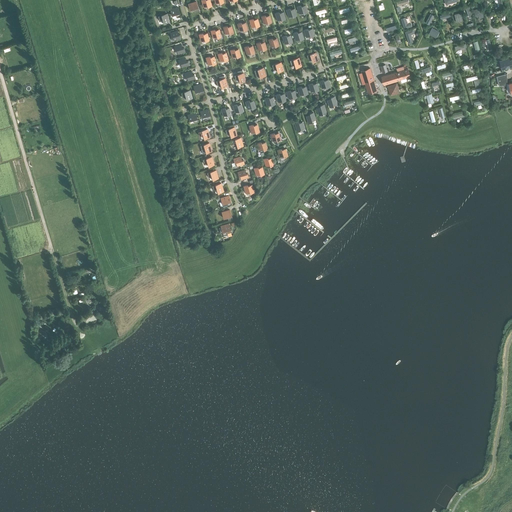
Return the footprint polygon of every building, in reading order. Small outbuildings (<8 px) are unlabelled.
[(497,0),(499,5),(496,7),(497,10),(504,8),(501,0),(497,0)] [(196,1),(188,4),(190,10),(194,8),(194,12),(199,10),(196,1)] [(301,5),(297,6),(299,13),(303,12),(303,13),(307,12),(305,5),(301,6),(301,5)] [(178,7),(170,9),(172,15),(176,14),(177,17),(181,16),(178,7)] [(290,8),(286,9),(289,16),(292,15),(293,17),(296,15),(294,8),(291,9),(290,8)] [(279,11),(275,12),(278,20),(281,19),(281,20),(285,19),(283,12),(279,13),(279,11)] [(457,22),(463,20),(461,12),(454,14),(457,22)] [(167,13),(158,16),(159,20),(163,19),(164,23),(169,21),(167,13)] [(426,22),(429,24),(434,15),(431,13),(426,22)] [(265,14),(262,16),(264,23),(267,22),(268,23),(271,22),(269,15),(266,16),(265,14)] [(405,17),(401,18),(405,28),(412,26),(411,22),(407,23),(405,17)] [(253,18),(250,19),(252,26),(255,25),(256,27),(259,26),(257,18),(254,19),(253,18)] [(241,22),(238,23),(240,30),(243,29),(244,30),(247,29),(245,22),(242,23),(241,22)] [(227,25),(224,26),(226,33),(229,32),(230,34),(233,33),(231,25),(228,26),(227,25)] [(308,28),(304,29),(306,36),(310,35),(310,37),(314,36),(312,28),(308,29),(308,28)] [(440,31),(433,28),(429,34),(436,38),(440,31)] [(215,29),(211,30),(213,37),(217,36),(217,37),(220,37),(221,39),(223,38),(221,34),(220,34),(219,29),(215,30),(215,29)] [(411,34),(415,33),(414,29),(405,31),(409,43),(413,42),(411,34)] [(173,36),(174,40),(181,38),(180,34),(179,34),(178,31),(171,33),(172,37),(173,36)] [(297,31),(294,32),(296,39),(299,38),(300,40),(303,39),(301,31),(298,32),(297,31)] [(203,32),(199,34),(201,41),(205,40),(205,41),(209,40),(208,39),(208,37),(207,33),(203,34),(203,32)] [(286,34),(283,36),(285,43),(288,42),(289,43),(292,42),(290,35),(287,36),(286,34)] [(272,38),(269,39),(271,46),(274,45),(275,46),(278,45),(276,38),(273,39),(272,38)] [(260,41),(257,42),(259,50),(262,49),(263,50),(266,49),(264,42),(261,43),(260,41)] [(177,50),(178,53),(185,51),(184,47),(183,48),(182,44),(174,46),(175,50),(177,50)] [(248,45),(245,46),(247,53),(250,52),(251,54),(254,53),(252,45),(249,46),(248,45)] [(235,50),(234,48),(231,49),(233,57),(236,56),(237,57),(240,56),(238,49),(235,50)] [(222,52),(218,53),(220,60),(224,59),(224,61),(228,60),(226,52),(222,54),(222,52)] [(315,52),(307,55),(308,59),(311,58),(312,62),(318,60),(315,52)] [(210,56),(206,57),(208,64),(212,63),(212,64),(216,63),(214,56),(210,57),(210,56)] [(181,63),(182,67),(189,65),(188,61),(186,61),(185,58),(178,60),(179,64),(181,63)] [(299,58),(290,60),(291,65),(294,64),(295,67),(301,66),(299,58)] [(507,59),(500,61),(502,69),(511,66),(511,59),(507,61),(507,59)] [(281,62),(272,65),(273,69),(276,68),(277,72),(283,70),(281,62)] [(382,76),(384,85),(411,77),(408,68),(405,69),(404,66),(396,68),(397,71),(382,76)] [(263,67),(254,70),(257,78),(266,76),(263,67)] [(377,91),(370,68),(362,70),(362,72),(359,72),(362,84),(365,83),(369,93),(377,91)] [(187,76),(188,80),(195,78),(194,74),(193,74),(192,71),(184,73),(185,77),(187,76)] [(243,72),(234,75),(236,80),(239,79),(240,82),(246,81),(243,72)] [(507,73),(497,76),(499,85),(507,85),(507,92),(511,92),(511,93),(511,82),(509,83),(507,83),(507,73)] [(225,78),(216,81),(217,85),(220,84),(221,88),(227,86),(225,78)] [(323,79),(320,80),(322,87),(325,86),(326,88),(329,87),(327,79),(324,81),(323,79)] [(312,83),(309,84),(311,91),(314,90),(315,91),(319,90),(316,83),(313,84),(312,83)] [(199,91),(200,94),(204,92),(202,84),(193,86),(195,92),(199,91)] [(301,86),(298,87),(300,94),(303,93),(304,95),(308,93),(305,86),(302,87),(301,86)] [(190,90),(181,92),(182,97),(185,96),(186,100),(192,98),(190,90)] [(290,90),(287,91),(289,98),(292,97),(293,98),(296,97),(294,90),(291,91),(290,90)] [(280,93),(276,94),(278,101),(282,100),(282,102),(286,101),(284,93),(280,94),(280,93)] [(429,103),(434,102),(432,93),(430,94),(424,96),(425,98),(427,97),(429,103)] [(265,97),(265,99),(267,105),(271,104),(271,105),(275,104),(273,97),(269,98),(269,96),(265,97)] [(331,98),(328,100),(330,107),(334,106),(333,104),(337,103),(334,96),(331,97),(331,98)] [(249,100),(246,101),(248,108),(251,107),(252,108),(255,107),(253,100),(250,101),(249,100)] [(237,104),(233,105),(235,112),(239,111),(239,112),(243,111),(241,104),(237,105),(237,104)] [(320,107),(317,108),(319,115),(323,114),(322,112),(326,111),(324,104),(320,105),(320,107)] [(225,107),(221,108),(224,116),(227,114),(228,116),(231,115),(229,107),(225,109),(225,107)] [(206,116),(207,119),(211,118),(208,109),(200,111),(202,117),(206,116)] [(193,119),(194,122),(198,121),(196,112),(188,115),(189,121),(193,119)] [(310,114),(306,116),(309,123),(312,122),(312,120),(315,119),(313,112),(309,113),(310,114)] [(299,121),(295,122),(297,130),(301,129),(301,130),(305,129),(302,122),(299,123),(299,121)] [(253,124),(249,125),(252,132),(255,131),(255,132),(259,131),(257,124),(253,125),(253,124)] [(234,127),(225,129),(226,134),(230,133),(231,137),(236,135),(234,127)] [(207,129),(198,131),(200,136),(203,135),(204,138),(210,137),(207,129)] [(274,132),(271,133),(273,140),(276,139),(277,141),(280,140),(278,132),(275,133),(274,132)] [(241,137),(232,140),(233,144),(236,143),(237,147),(243,145),(241,137)] [(261,141),(258,142),(260,150),(260,151),(264,150),(267,149),(265,142),(262,143),(261,141)] [(209,143),(200,145),(203,153),(212,151),(209,143)] [(281,148),(278,149),(280,156),(283,155),(284,157),(287,156),(285,148),(282,149),(281,148)] [(212,156),(203,159),(204,163),(207,163),(208,166),(214,165),(212,156)] [(241,156),(233,158),(234,162),(236,162),(237,165),(244,163),(243,159),(242,160),(241,156)] [(268,157),(264,158),(266,165),(270,164),(270,166),(274,165),(271,157),(268,158),(268,157)] [(258,166),(254,168),(256,175),(260,174),(260,175),(264,174),(262,167),(258,168),(258,166)] [(245,169),(237,171),(238,176),(239,179),(241,179),(249,177),(247,173),(246,173),(245,169)] [(216,170),(207,172),(208,177),(211,176),(212,180),(218,178),(216,170)] [(221,183),(212,186),(213,190),(217,189),(218,193),(223,191),(221,183)] [(250,193),(254,192),(251,185),(248,186),(247,184),(244,185),(246,193),(249,192),(250,193)] [(229,195),(221,198),(223,207),(231,204),(229,195)] [(227,217),(228,220),(232,218),(230,210),(222,212),(223,218),(227,217)] [(229,223),(221,226),(223,235),(231,232),(229,223)] [(60,326),(64,333),(73,328),(69,321),(60,326)]
